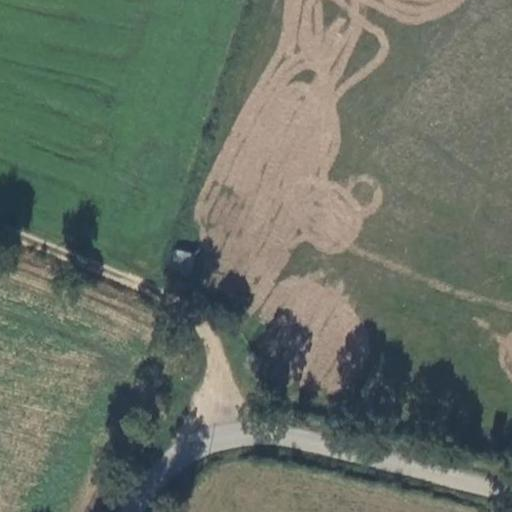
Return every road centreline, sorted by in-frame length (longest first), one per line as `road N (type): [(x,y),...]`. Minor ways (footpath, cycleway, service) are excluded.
road 1 (unclassified): [(130,511),(177,449),(231,433),(304,437),(511,490)]
road 2 (track): [(231,433),(199,325),(130,274),(0,226)]
